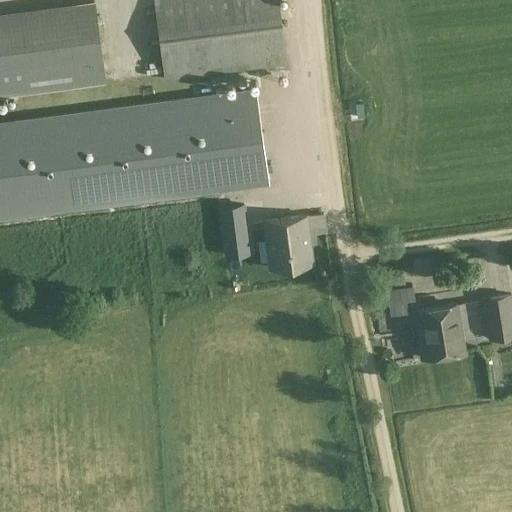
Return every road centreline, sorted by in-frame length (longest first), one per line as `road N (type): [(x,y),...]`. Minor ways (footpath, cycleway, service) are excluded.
road 1 (track): [(397,511),(346,257),(314,0)]
road 2 (track): [(511,233),(346,257)]
